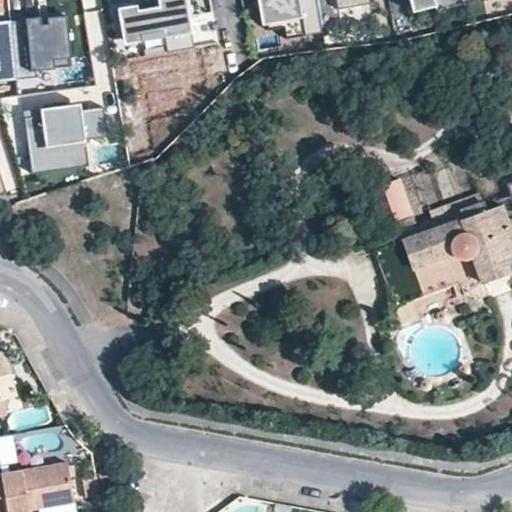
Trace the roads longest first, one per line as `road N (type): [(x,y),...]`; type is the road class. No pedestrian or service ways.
road 1 (residential): [(176,451),(439,495),(511,481)]
road 2 (residential): [(0,278),(58,323),(117,433),(176,451)]
